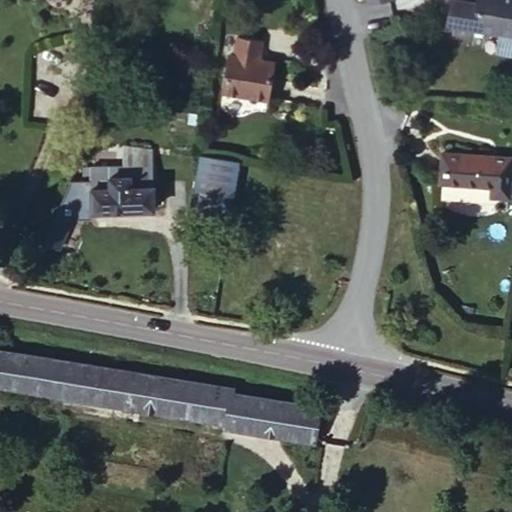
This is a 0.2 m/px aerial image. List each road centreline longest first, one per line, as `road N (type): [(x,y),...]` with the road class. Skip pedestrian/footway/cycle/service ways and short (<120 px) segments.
road 1 (residential): [(344,366),(373,223),(368,148),(336,0)]
road 2 (tertiary): [(0,302),(344,366)]
road 3 (tertiary): [(344,366),(511,400)]
